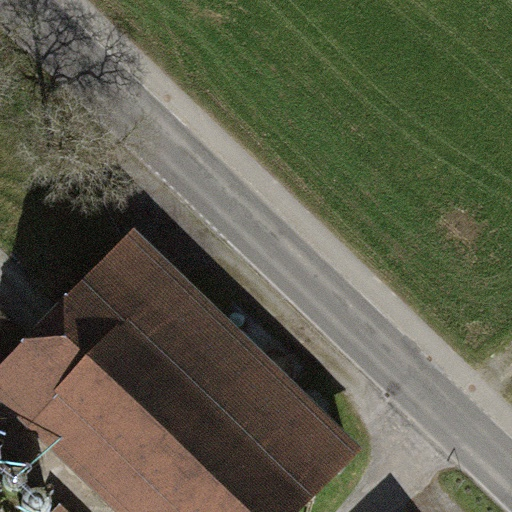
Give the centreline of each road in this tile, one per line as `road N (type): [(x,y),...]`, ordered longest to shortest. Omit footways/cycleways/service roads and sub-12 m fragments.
road 1 (secondary): [(5,0),(511,475)]
road 2 (unknown): [(375,511),(450,416)]
